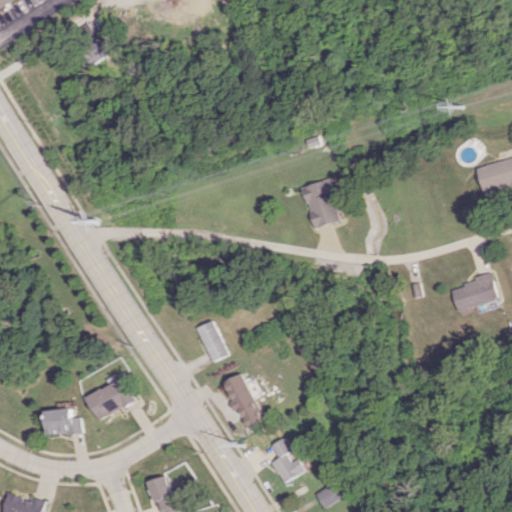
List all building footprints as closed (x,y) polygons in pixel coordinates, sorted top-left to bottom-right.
[(482,195),(511,186),(511,157),(474,168),(482,195)] [(343,221),(335,192),(343,189),(339,176),(305,186),(317,228),(343,221)] [(501,300),(495,275),(453,286),(460,311),(501,300)] [(201,327),(216,361),(233,354),(218,320),(201,327)] [(250,429),(268,421),(245,373),(227,381),(250,429)] [(92,395),(104,419),(141,401),(128,377),(92,395)] [(52,410),(55,435),(89,432),(88,416),(80,417),(79,408),(52,410)] [(273,445),(281,458),(274,461),(285,482),(308,470),(301,458),(294,462),(290,453),(295,450),(288,437),(273,445)] [(177,511),(169,476),(151,480),(159,511),(177,511)] [(326,508),(347,495),(338,481),(317,494),(326,508)] [(46,511),(49,501),(12,493),(8,511),(46,511)]
